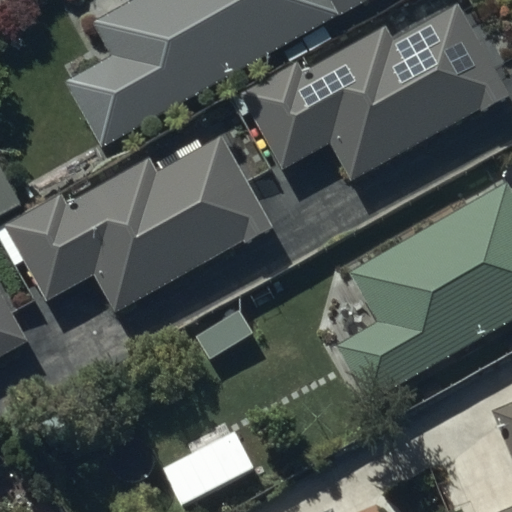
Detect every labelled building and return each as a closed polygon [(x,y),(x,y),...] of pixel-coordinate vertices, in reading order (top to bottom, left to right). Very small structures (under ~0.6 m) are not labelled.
[(120,59),(74,85),(105,138),(349,0),(143,0),(100,24),(120,59)] [(296,67),(249,94),(285,158),(329,132),(354,175),(499,92),(453,13),(394,47),(384,30),(299,78),(296,67)] [(243,185),(218,142),(150,180),(142,165),(64,209),(58,198),(8,226),(47,296),(98,268),(118,304),(264,223),(243,185)] [(0,212),(19,202),(0,168),(0,212)] [(511,203),(503,188),(355,272),(385,325),(343,348),(370,395),(511,315),(511,203)] [(7,315),(0,302),(0,355),(22,343),(7,315)] [(511,511),(511,409),(497,415),(511,452),(511,511)]
